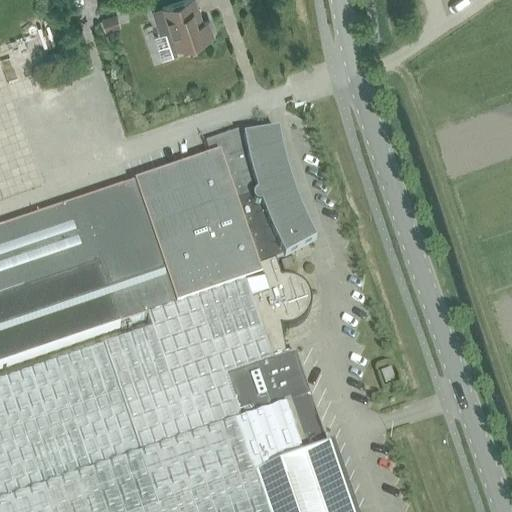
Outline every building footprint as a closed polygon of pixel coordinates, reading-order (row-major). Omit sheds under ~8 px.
[(213,37),(208,22),(203,23),(194,0),(187,0),(152,12),(160,35),(154,37),(162,60),(177,55),(175,50),(213,37)] [(245,131),(205,144),(210,159),(219,156),(266,295),(250,301),(271,364),(288,357),(287,354),(285,355),(285,354),(282,336),(281,328),(284,329),(287,329),(290,328),(293,328),(296,326),(299,325),(302,323),(304,321),(306,318),(308,315),(310,311),(311,307),(311,303),(310,299),(309,295),(308,292),(306,288),(303,285),(300,283),(296,280),(292,279),(288,278),(284,278),(280,279),(276,266),(280,264),(310,248),(315,245),(306,228),(299,210),(292,192),(286,173),(281,154),(277,135),(271,136),(249,140),(245,131)] [(0,369),(146,319),(196,303),(200,317),(250,301),(266,295),(219,156),(210,159),(210,160),(188,167),(2,231),(0,231),(0,369)] [(0,511),(265,511),(254,480),(329,455),(294,355),(288,357),(271,364),(250,301),(200,317),(196,303),(146,319),(151,333),(0,385),(0,511)] [(348,511),(329,455),(254,480),(265,511),(348,511)]
